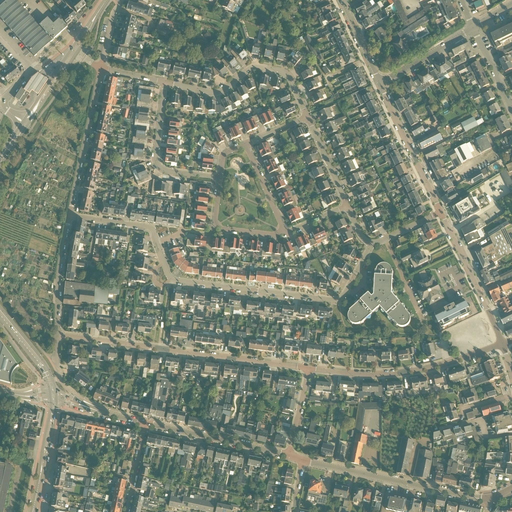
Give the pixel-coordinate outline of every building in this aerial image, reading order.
[(39,26),(16,0),(7,0),(0,6),(0,17),(21,42),(35,57),(36,55),(35,54),(49,41),(49,42),(50,41),(51,43),(54,40),(50,36),(49,37),(45,32),(45,33),(39,26)] [(77,13),(81,9),(73,0),(67,0),(68,1),(70,1),(73,5),(71,6),(77,13)] [(78,0),(73,0),(81,9),(86,5),(80,0),(78,0)] [(488,9),(487,7),(490,5),(487,0),(484,1),(475,5),(475,4),(474,5),(476,9),(475,9),(475,10),(476,10),(477,11),(478,10),(479,13),(488,9)] [(366,11),(373,7),(370,2),(368,3),(367,1),(363,4),(355,7),(358,14),(366,11)] [(366,11),(358,14),(361,21),(369,17),(384,8),(387,7),(384,1),(373,7),(366,11)] [(442,4),(439,6),(441,11),(442,11),(443,11),(453,7),(450,1),(442,4)] [(142,7),(143,5),(137,3),(137,5),(129,2),(126,10),(147,16),(150,16),(152,10),(150,9),(146,8),(142,7)] [(237,5),(232,2),(230,5),(225,2),(225,3),(224,3),(222,6),(223,6),(222,7),(225,9),(228,11),(228,10),(233,13),(237,5)] [(318,13),(319,15),(325,13),(325,12),(331,10),(328,4),(328,3),(328,4),(320,7),(316,10),(318,13)] [(396,7),(394,5),(394,4),(378,15),(374,17),(374,18),(362,23),(366,30),(374,26),(377,24),(376,23),(380,21),(388,15),(390,19),(395,15),(393,12),(392,9),(393,9),(396,7)] [(75,19),(76,17),(68,7),(65,9),(68,14),(67,15),(71,21),(75,18),(75,19)] [(443,11),(445,17),(455,13),(453,7),(443,11)] [(67,15),(66,16),(63,12),(61,14),(58,17),(61,21),(62,20),(67,26),(72,22),(71,21),(67,15)] [(324,25),(328,24),(336,20),(333,13),(331,14),(331,12),(326,15),(325,13),(319,15),(321,19),(324,25)] [(458,19),(455,13),(445,17),(447,23),(450,22),(458,19)] [(61,34),(65,30),(67,28),(61,21),(58,17),(57,16),(55,18),(51,22),(47,19),(39,26),(45,33),(45,32),(49,37),(50,36),(54,40),(61,34)] [(414,24),(408,28),(409,28),(411,32),(412,32),(420,27),(422,26),(424,24),(430,21),(427,16),(425,17),(422,19),(420,20),(418,22),(414,24)] [(125,23),(139,26),(140,23),(134,22),(135,19),(127,17),(125,23)] [(414,24),(411,18),(408,20),(402,23),(405,29),(408,28),(414,24)] [(166,21),(166,22),(159,20),(157,25),(164,27),(171,29),(173,23),(166,21)] [(511,47),(504,51),(500,43),(511,37),(511,21),(507,24),(508,25),(489,35),(494,44),(493,44),(500,57),(511,51),(511,47)] [(137,32),(139,26),(125,23),(124,29),(137,32)] [(337,23),(332,25),(330,26),(331,30),(322,34),(324,37),(327,36),(340,30),(337,23)] [(171,29),(164,27),(157,25),(156,29),(162,31),(166,32),(170,33),(171,29)] [(416,38),(412,32),(411,32),(409,28),(403,32),(405,37),(398,41),(398,42),(394,45),(401,55),(409,50),(407,48),(409,47),(407,43),(416,38)] [(137,35),(137,32),(124,29),(123,32),(122,33),(122,34),(122,35),(134,38),(135,35),(137,35)] [(382,29),(375,33),(381,41),(388,37),(382,29)] [(332,42),(343,36),(341,31),(336,33),(333,34),(335,38),(331,40),(332,42)] [(209,43),(214,40),(209,32),(204,36),(209,43)] [(134,40),(134,38),(122,35),(121,41),(140,45),(143,46),(144,42),(140,41),(134,40)] [(309,36),(304,38),(307,45),(312,42),(309,36)] [(338,46),(346,42),(343,36),(332,42),(333,45),(337,43),(338,46)] [(270,44),(270,45),(267,44),(266,47),(264,57),(270,58),(272,54),(275,54),(278,41),(274,40),(273,45),(270,44)] [(139,49),(140,45),(121,41),(119,46),(128,48),(129,46),(136,48),(139,49)] [(259,51),(262,51),(264,42),(258,41),(257,45),(253,44),(251,54),(258,56),(259,51)] [(341,52),(349,49),(346,42),(338,46),(340,50),(336,51),(338,54),(342,53),(341,52)] [(180,49),(184,50),(183,55),(187,56),(187,51),(186,51),(187,45),(179,43),(179,45),(180,45),(179,48),(180,49)] [(308,46),(311,52),(314,50),(316,49),(313,43),(308,46)] [(461,60),(453,64),(455,67),(476,56),(471,47),(470,44),(467,45),(467,44),(462,47),(462,46),(452,51),(452,52),(454,55),(455,57),(459,55),(461,60)] [(117,47),(117,50),(114,49),(113,56),(121,58),(122,54),(126,55),(127,49),(117,47)] [(284,56),(287,57),(289,49),(283,47),(282,51),(279,50),(276,60),(283,61),(284,56)] [(237,51),(236,49),(235,48),(232,51),(230,48),(228,50),(231,53),(236,59),(238,57),(242,60),(247,56),(240,48),(237,51)] [(343,59),(352,55),(349,49),(341,52),(342,53),(343,56),(339,57),(335,59),(335,58),(328,61),(330,65),(341,60),(343,59)] [(298,63),(300,65),(306,58),(301,54),(298,57),(292,52),(290,56),(293,58),(289,63),(294,67),(298,63)] [(353,58),(352,55),(343,59),(344,62),(343,62),(344,62),(340,64),(341,68),(347,65),(355,61),(355,60),(354,58),(353,58)] [(226,57),(223,60),(221,58),(220,59),(221,61),(226,67),(229,65),(232,69),(237,64),(231,57),(228,59),(226,57)] [(502,66),(502,67),(510,63),(511,62),(511,58),(508,59),(507,57),(499,61),(501,64),(500,64),(502,66)] [(14,66),(12,68),(11,66),(9,67),(3,60),(0,61),(0,63),(4,68),(3,68),(7,73),(7,72),(12,79),(19,73),(20,73),(14,66)] [(304,81),(317,75),(315,71),(314,72),(311,67),(315,65),(312,60),(306,65),(306,66),(307,65),(308,68),(304,69),(305,72),(301,74),(304,81)] [(453,64),(451,60),(447,63),(445,60),(440,63),(447,73),(455,68),(454,67),(455,67),(453,64)] [(164,70),(166,71),(169,71),(171,62),(165,61),(164,62),(159,61),(157,70),(163,72),(164,70)] [(471,66),(474,71),(481,68),(479,62),(471,66)] [(448,75),(447,73),(440,63),(436,66),(437,69),(433,71),(439,80),(448,75)] [(511,69),(511,66),(510,63),(502,67),(503,67),(502,68),(503,70),(504,70),(505,73),(511,69)] [(179,74),(181,74),(184,75),(187,65),(180,64),(180,65),(174,64),(172,74),(179,75),(179,74)] [(219,73),(220,74),(222,77),(228,73),(221,65),(218,67),(216,65),(213,68),(213,69),(213,70),(215,77),(219,73)] [(195,77),(196,77),(200,78),(202,69),(195,67),(195,69),(190,67),(188,77),(194,78),(195,77)] [(7,73),(3,68),(1,70),(0,69),(0,78),(3,76),(8,82),(12,79),(7,72),(7,73)] [(484,74),(481,68),(474,71),(476,75),(470,78),(468,79),(469,81),(471,80),(484,74)] [(214,78),(215,77),(213,70),(213,69),(209,69),(208,71),(205,70),(202,80),(209,82),(210,77),(214,78)] [(353,77),(361,74),(360,72),(360,71),(359,70),(359,69),(358,69),(351,72),(352,75),(340,80),(342,83),(353,77)] [(439,80),(433,71),(430,73),(428,70),(423,73),(429,82),(433,79),(435,82),(439,80)] [(424,85),(429,82),(423,73),(418,76),(420,79),(416,81),(420,87),(424,85)] [(344,88),(363,80),(362,77),(362,76),(361,75),(361,74),(353,77),(354,80),(343,85),(344,88)] [(471,80),(472,83),(475,81),(477,84),(479,83),(487,79),(484,74),(471,80)] [(269,89),(270,83),(267,82),(268,78),(265,77),(263,76),(262,77),(262,76),(260,85),(266,87),(266,89),(269,89)] [(311,84),(310,84),(306,86),(309,92),(318,88),(316,85),(320,83),(317,77),(309,81),(311,84)] [(121,84),(118,83),(118,80),(108,78),(107,85),(121,88),(120,88),(121,84)] [(275,91),(275,89),(279,90),(281,81),(280,81),(280,80),(278,79),(277,80),(274,79),(274,83),(270,83),(269,89),(273,90),(275,91)] [(489,85),(487,79),(479,83),(482,88),(489,85)] [(247,94),(250,93),(249,91),(255,88),(251,80),(250,81),(249,80),(247,81),(247,82),(245,83),(247,86),(244,88),(247,94)] [(357,86),(358,88),(361,87),(366,85),(366,84),(365,82),(364,82),(363,80),(344,88),(346,91),(357,86)] [(420,87),(416,81),(413,83),(411,81),(406,84),(411,93),(414,91),(416,93),(417,94),(422,91),(420,87)] [(120,94),(121,88),(107,85),(106,87),(106,88),(106,91),(120,94)] [(138,96),(150,97),(151,94),(153,94),(154,88),(139,86),(139,91),(138,96)] [(243,101),(241,98),(247,95),(247,94),(244,88),(244,87),(242,87),(241,87),(239,88),(239,89),(237,90),(239,93),(236,94),(240,102),(243,101)] [(26,91),(24,89),(22,88),(15,98),(19,101),(23,104),(30,93),(26,91)] [(355,95),(360,106),(373,100),(370,94),(367,95),(364,89),(351,96),(351,97),(352,96),(352,95),(354,94),(354,95),(355,95)] [(322,90),(314,93),(315,96),(311,98),(314,104),(323,100),(322,96),(324,95),(322,90)] [(120,94),(106,91),(105,93),(104,95),(104,96),(104,97),(116,99),(116,96),(118,97),(119,94),(120,94)] [(491,92),(484,95),(488,103),(495,99),(491,92)] [(240,102),(236,94),(236,93),(234,94),(233,94),(232,95),(231,96),(230,96),(231,100),(229,101),(231,107),(233,111),(237,109),(235,104),(240,102)] [(274,98),(276,97),(278,102),(280,101),(282,104),(290,100),(290,99),(289,97),(288,97),(287,94),(283,96),(282,93),(275,96),(273,97),(274,98)] [(173,95),(172,95),(171,104),(175,105),(174,108),(180,109),(182,100),(178,100),(179,96),(176,96),(175,95),(174,95),(173,95)] [(150,101),(150,97),(138,96),(137,105),(152,107),(152,101),(150,101)] [(116,99),(104,97),(103,103),(113,105),(115,106),(117,99),(116,99)] [(185,98),(184,98),(183,107),(187,107),(187,111),(193,112),(194,103),(191,103),(191,99),(188,98),(186,97),(185,98)] [(409,102),(412,100),(410,97),(408,98),(409,99),(405,101),(404,99),(396,103),(398,108),(410,103),(409,102)] [(231,107),(229,101),(227,99),(226,99),(225,99),(223,100),(223,101),(221,101),(223,105),(219,106),(221,113),(221,114),(229,110),(228,108),(231,107)] [(195,113),(202,114),(205,114),(206,106),(203,105),(203,101),(201,101),(200,100),(198,100),(197,101),(195,113)] [(410,106),(414,105),(412,100),(409,102),(410,103),(398,108),(401,114),(404,112),(405,115),(412,111),(410,108),(411,108),(410,106)] [(362,114),(376,107),(373,101),(366,105),(367,108),(360,111),(362,114)] [(221,113),(219,106),(215,106),(215,102),(212,102),(210,102),(209,102),(208,114),(215,114),(215,113),(221,113)] [(287,115),(290,114),(295,112),(295,111),(295,110),(294,108),(293,108),(292,105),(289,107),(287,104),(281,107),(273,111),(274,114),(282,111),(283,113),(282,113),(284,118),(287,116),(287,115)] [(491,116),(494,115),(501,112),(497,104),(490,108),(492,112),(490,112),(491,116)] [(151,112),(152,107),(137,105),(136,109),(139,109),(139,114),(148,115),(148,112),(151,112)] [(273,111),(272,109),(270,105),(267,106),(269,110),(263,112),(264,115),(268,124),(274,121),(271,116),(274,114),(273,111)] [(431,116),(435,114),(430,106),(427,108),(431,116)] [(101,113),(109,115),(110,112),(111,112),(112,109),(102,107),(101,113)] [(360,119),(363,117),(370,114),(371,117),(379,113),(376,107),(362,114),(358,116),(360,119)] [(328,108),(319,112),(321,117),(320,117),(322,122),(332,118),(328,108)] [(411,127),(418,124),(412,111),(405,115),(411,127)] [(109,118),(109,115),(101,113),(100,115),(100,117),(100,119),(111,122),(112,119),(109,118)] [(139,114),(136,114),(135,123),(149,125),(150,119),(147,119),(148,115),(139,114)] [(264,115),(262,116),(261,114),(255,116),(258,122),(261,120),(263,126),(268,124),(264,115)] [(255,116),(254,117),(247,120),(252,131),(257,129),(255,123),(258,122),(255,116)] [(338,131),(336,127),(343,124),(342,121),(346,119),(345,116),(334,121),(325,125),(327,130),(326,130),(328,135),(338,131)] [(381,127),(385,126),(385,125),(386,125),(382,116),(381,117),(377,118),(360,126),(359,124),(354,126),(355,129),(358,133),(360,132),(366,129),(367,130),(371,128),(373,131),(381,127)] [(439,121),(436,116),(430,118),(433,124),(439,121)] [(497,129),(508,123),(505,117),(496,121),(497,124),(495,125),(497,129)] [(181,128),(182,122),(182,119),(176,118),(176,122),(170,121),(169,127),(175,127),(179,128),(181,128)] [(474,118),(461,124),(465,132),(478,126),(474,118)] [(247,133),(252,131),(247,120),(239,123),(241,129),(245,128),(247,133)] [(149,130),(149,125),(135,123),(134,127),(137,127),(136,132),(146,134),(146,130),(149,130)] [(238,131),(241,129),(239,123),(236,125),(237,127),(232,129),(236,138),(241,136),(238,131)] [(499,132),(501,131),(502,134),(511,130),(508,123),(497,129),(499,132)] [(110,128),(107,127),(98,125),(97,132),(109,134),(110,128)] [(424,131),(425,131),(426,133),(430,130),(428,126),(423,129),(421,125),(420,125),(410,131),(414,137),(424,132),(424,131)] [(181,128),(179,128),(175,127),(175,130),(169,130),(168,136),(174,136),(180,137),(181,128)] [(225,130),(222,131),(224,135),(225,137),(228,135),(231,141),(236,138),(232,129),(231,127),(225,130)] [(383,130),(381,127),(373,131),(371,132),(373,135),(379,132),(382,139),(385,137),(386,138),(390,136),(386,129),(383,130)] [(294,144),(298,142),(305,139),(304,136),(305,135),(302,128),(293,132),(296,139),(292,140),(294,144)] [(221,136),(224,135),(222,131),(222,129),(214,133),(214,135),(216,138),(219,144),(224,142),(221,136)] [(438,131),(418,141),(422,150),(443,139),(438,131)] [(145,137),(146,134),(136,132),(136,138),(133,137),(132,141),(147,143),(148,137),(145,137)] [(340,134),(331,138),(333,143),(332,143),(334,148),(344,144),(340,134)] [(492,148),(486,137),(485,134),(476,139),(477,142),(480,148),(478,150),(480,154),(492,148)] [(95,142),(103,144),(104,140),(105,141),(106,137),(96,135),(95,142)] [(179,146),(180,140),(180,137),(174,136),(174,139),(168,139),(167,144),(173,145),(177,145),(179,146)] [(207,154),(208,151),(211,153),(214,148),(209,145),(211,142),(205,139),(201,147),(200,153),(201,154),(207,154)] [(305,139),(298,142),(299,145),(302,152),(311,148),(307,141),(306,142),(305,139)] [(147,148),(147,143),(132,141),(132,145),(135,145),(134,151),(144,152),(144,148),(147,148)] [(103,144),(95,142),(94,142),(94,143),(94,145),(93,148),(105,150),(105,147),(103,146),(103,144)] [(259,153),(271,148),(268,142),(257,147),(259,153)] [(382,156),(385,155),(396,150),(393,143),(385,147),(387,150),(381,153),(382,156)] [(454,151),(458,158),(461,164),(473,158),(466,144),(454,151)] [(179,146),(177,145),(173,145),(173,148),(167,148),(166,153),(172,154),(178,155),(179,146)] [(446,155),(443,149),(441,145),(424,154),(428,160),(439,155),(441,157),(446,155)] [(351,152),(348,153),(346,147),(337,151),(339,156),(338,156),(340,161),(350,157),(352,155),(351,152)] [(104,153),(105,150),(93,148),(93,150),(92,151),(92,153),(92,154),(101,156),(101,152),(104,153)] [(274,156),(271,148),(259,153),(262,158),(267,155),(268,158),(274,156)] [(143,155),(144,152),(134,151),(134,156),(131,155),(130,159),(145,161),(146,156),(143,155)] [(388,162),(399,157),(397,151),(389,155),(390,158),(385,161),(386,163),(388,162)] [(448,153),(452,161),(458,158),(454,151),(448,153)] [(311,152),(302,157),(305,163),(307,162),(308,165),(317,162),(314,155),(312,155),(311,152)] [(100,158),(101,156),(92,154),(91,160),(100,162),(101,158),(100,158)] [(178,158),(178,155),(172,154),(171,157),(166,157),(165,162),(175,163),(175,158),(178,158)] [(203,163),(212,164),(213,159),(207,158),(207,154),(201,154),(201,160),(203,160),(203,163)] [(267,169),(276,165),(273,160),(276,159),(274,156),(268,158),(270,161),(264,164),(267,169)] [(392,167),(395,167),(398,165),(402,163),(399,157),(388,162),(386,163),(385,164),(386,167),(389,165),(391,164),(392,167)] [(462,165),(461,164),(458,158),(452,161),(456,168),(462,165)] [(112,161),(112,166),(120,168),(122,160),(120,159),(119,162),(112,161)] [(356,170),(358,168),(355,160),(352,161),(352,160),(343,164),(344,169),(343,169),(346,174),(356,170)] [(443,170),(442,167),(445,166),(442,160),(438,160),(430,164),(435,174),(442,170),(443,170)] [(135,177),(146,172),(145,169),(147,168),(145,162),(131,168),(132,172),(133,172),(135,177)] [(88,170),(97,172),(98,169),(99,170),(100,165),(90,163),(88,170)] [(395,168),(400,177),(407,173),(404,167),(405,167),(404,165),(403,165),(403,164),(395,168)] [(284,168),(281,170),(279,167),(277,168),(276,165),(267,169),(269,174),(274,172),(276,175),(282,172),(285,170),(284,168)] [(315,179),(324,175),(320,168),(319,169),(318,166),(311,169),(312,172),(315,179)] [(443,179),(445,178),(444,176),(445,175),(447,174),(445,169),(443,170),(442,170),(435,174),(439,181),(443,179)] [(97,175),(97,172),(88,170),(87,172),(88,174),(87,176),(99,179),(99,176),(97,175)] [(511,182),(506,170),(501,173),(511,194),(511,193),(511,182)] [(483,176),(481,171),(467,179),(469,182),(470,181),(472,184),(484,178),(483,176)] [(135,177),(136,181),(138,185),(152,180),(150,174),(147,175),(146,172),(135,177)] [(284,175),(283,175),(282,172),(276,175),(277,178),(272,180),(274,185),(283,182),(285,181),(285,180),(286,179),(284,175)] [(348,177),(350,182),(349,182),(351,187),(362,183),(359,177),(362,175),(361,172),(348,177)] [(398,189),(400,188),(411,182),(408,176),(401,180),(402,182),(396,185),(398,189)] [(454,188),(453,186),(458,183),(454,178),(450,181),(449,180),(441,186),(444,190),(444,191),(445,192),(445,193),(454,188)] [(319,188),(321,193),(330,189),(327,182),(325,182),(324,179),(313,184),(315,190),(319,188)] [(161,193),(162,184),(158,183),(159,181),(153,180),(151,195),(155,195),(156,192),(161,193)] [(170,197),(171,182),(166,181),(166,184),(162,184),(161,193),(166,193),(166,196),(170,197)] [(94,186),(95,184),(86,182),(85,188),(94,191),(95,187),(94,186)] [(179,195),(180,186),(177,185),(177,183),(171,182),(170,197),(173,197),(174,194),(179,195)] [(289,188),(288,186),(288,185),(285,186),(283,182),(274,185),(276,191),(282,188),(283,191),(289,188)] [(190,184),(184,184),(184,186),(180,186),(179,195),(184,196),(184,199),(188,199),(190,184)] [(204,184),(198,184),(197,187),(196,192),(197,193),(199,193),(203,193),(209,194),(209,188),(203,188),(204,184)] [(401,195),(403,195),(403,196),(415,190),(412,184),(407,186),(404,187),(406,190),(402,192),(400,193),(401,195)] [(356,189),(359,194),(357,195),(359,200),(369,196),(366,190),(369,188),(367,185),(362,187),(359,188),(356,189)] [(290,190),(289,188),(283,191),(285,194),(279,197),(282,202),(293,197),(290,190)] [(442,199),(446,205),(459,198),(454,189),(448,192),(449,194),(445,196),(446,197),(442,199)] [(418,197),(417,195),(418,194),(417,192),(416,192),(416,191),(411,194),(408,195),(409,198),(404,200),(405,204),(418,197)] [(94,197),(93,197),(94,194),(84,192),(82,198),(91,200),(93,201),(94,197)] [(202,197),(203,193),(199,193),(197,193),(195,201),(202,202),(208,203),(208,197),(202,197)] [(327,206),(336,202),(333,196),(331,196),(330,193),(320,198),(322,202),(325,201),(327,206)] [(131,197),(130,203),(133,204),(134,198),(139,199),(139,196),(131,194),(131,197)] [(452,207),(450,207),(453,211),(454,211),(459,219),(457,219),(460,223),(467,219),(474,215),(480,212),(479,211),(481,210),(478,206),(477,207),(472,199),(473,198),(471,194),(451,206),(452,207)] [(120,207),(119,216),(125,217),(125,215),(126,215),(128,205),(127,205),(127,203),(130,203),(131,197),(128,196),(127,202),(124,202),(124,205),(123,208),(120,207)] [(291,208),(296,205),(293,197),(282,202),(284,207),(289,205),(291,208)] [(411,206),(412,205),(414,208),(422,204),(421,203),(422,203),(421,200),(420,201),(418,197),(405,204),(407,208),(411,206)] [(372,209),(370,203),(372,202),(370,199),(361,203),(363,208),(361,208),(363,214),(373,209),(372,209)] [(201,206),(202,202),(195,201),(194,210),(201,211),(206,212),(207,206),(201,206)] [(90,206),(81,204),(80,211),(89,213),(90,210),(91,210),(91,207),(90,206)] [(144,205),(142,205),(141,210),(137,209),(137,212),(137,211),(135,220),(142,221),(144,205)] [(289,218),(298,214),(296,209),(298,208),(296,205),(291,208),(292,211),(287,213),(289,218)] [(412,219),(426,213),(424,210),(425,209),(424,207),(423,207),(423,206),(415,210),(416,213),(415,214),(414,214),(411,215),(411,217),(409,219),(410,220),(412,219)] [(155,223),(161,224),(162,215),(163,215),(163,209),(160,208),(160,207),(158,207),(157,210),(155,223)] [(161,224),(167,225),(169,212),(170,209),(167,208),(166,216),(163,215),(162,215),(161,224)] [(173,226),(174,226),(179,227),(181,218),(184,219),(185,211),(179,210),(178,218),(174,217),(173,226)] [(200,214),(201,211),(194,210),(193,219),(199,220),(205,221),(206,215),(200,214)] [(291,223),(300,219),(303,218),(301,213),(298,214),(289,218),(291,223)] [(376,218),(377,222),(375,222),(375,221),(368,224),(372,233),(377,231),(377,229),(384,226),(380,217),(380,216),(376,218)] [(199,223),(199,220),(193,219),(193,223),(195,223),(195,229),(204,230),(205,224),(199,223)] [(477,232),(486,226),(484,221),(483,221),(482,220),(481,219),(480,219),(479,219),(478,220),(477,220),(463,229),(464,229),(465,231),(462,232),(465,238),(477,232)] [(340,233),(347,230),(345,227),(347,227),(344,220),(335,224),(338,230),(333,232),(335,235),(336,235),(339,234),(339,233),(340,233)] [(501,230),(505,228),(510,225),(508,221),(488,234),(490,237),(501,230)] [(86,227),(87,223),(79,222),(77,222),(76,228),(85,230),(87,230),(88,230),(90,231),(94,231),(95,225),(92,224),(91,228),(88,228),(86,227)] [(434,230),(433,229),(431,224),(417,230),(419,234),(421,233),(423,235),(434,230)] [(317,231),(322,242),(330,238),(327,232),(324,234),(322,228),(317,231)] [(484,270),(494,263),(511,252),(511,241),(505,228),(501,230),(490,237),(487,239),(488,241),(491,240),(493,244),(475,253),(483,270),(484,270)] [(347,230),(340,233),(341,236),(344,243),(352,239),(349,232),(348,233),(347,230)] [(322,242),(317,231),(312,233),(314,238),(311,240),(313,246),(317,244),(317,245),(322,243),(322,242)] [(434,231),(426,235),(421,237),(424,242),(429,240),(429,241),(437,237),(434,231)] [(466,239),(468,245),(481,239),(477,232),(465,238),(466,237),(467,239),(466,239)] [(75,233),(73,233),(72,240),(87,243),(88,240),(83,239),(84,235),(83,235),(75,233)] [(127,250),(127,249),(128,244),(125,243),(127,235),(120,234),(119,243),(122,243),(121,248),(121,249),(127,250)] [(138,246),(139,246),(147,247),(148,241),(144,241),(144,237),(137,236),(136,242),(138,242),(138,246)] [(313,246),(311,240),(308,241),(305,236),(300,238),(306,250),(311,248),(310,247),(313,246)] [(199,248),(201,238),(195,237),(194,243),(191,243),(191,240),(187,240),(186,246),(199,248)] [(208,251),(209,245),(205,244),(206,239),(201,238),(199,248),(199,250),(208,251)] [(301,252),(306,250),(300,238),(295,240),(298,246),(294,247),(298,255),(299,258),(302,256),(301,252)] [(217,252),(218,240),(213,239),(212,245),(209,245),(208,251),(217,252)] [(226,253),(227,247),(223,247),(224,241),(218,240),(217,252),(226,253)] [(235,250),(237,240),(231,240),(230,247),(227,247),(226,253),(229,254),(229,253),(235,253),(235,250)] [(244,254),(245,247),(241,247),(242,241),(237,240),(235,250),(238,250),(241,255),(244,255),(244,254)] [(401,246),(399,241),(399,240),(393,243),(396,249),(401,246)] [(253,252),(254,243),(249,242),(248,248),(245,247),(244,254),(247,254),(248,252),(253,252)] [(262,256),(263,249),(259,249),(260,243),(254,243),(253,252),(256,253),(256,255),(262,256)] [(298,255),(294,247),(291,249),(289,243),(284,246),(289,257),(294,254),(295,256),(298,255)] [(272,247),(272,245),(267,244),(266,250),(263,249),(262,256),(271,257),(272,251),(272,247)] [(273,257),(280,258),(283,258),(283,254),(280,254),(281,246),(275,245),(275,248),(272,247),(272,251),(271,257),(273,257)] [(81,251),(81,248),(79,247),(71,246),(70,252),(82,254),(82,252),(81,251)] [(148,247),(147,247),(139,246),(138,251),(136,251),(135,254),(137,254),(142,255),(142,252),(147,253),(148,247)] [(357,253),(353,252),(355,249),(355,246),(349,246),(349,249),(345,255),(344,254),(342,258),(350,262),(352,259),(353,260),(357,253)] [(183,253),(182,251),(179,252),(178,248),(169,251),(171,257),(183,253)] [(184,256),(183,253),(171,257),(173,264),(182,258),(181,257),(184,256)] [(414,268),(419,266),(428,261),(426,258),(424,253),(418,256),(414,258),(415,258),(411,260),(414,268)] [(144,256),(142,255),(137,254),(135,263),(139,264),(148,265),(149,260),(144,259),(144,256)] [(403,262),(412,257),(410,254),(401,258),(403,262)] [(179,269),(185,261),(182,258),(173,264),(175,265),(179,269)] [(69,260),(68,265),(68,266),(76,266),(79,267),(87,268),(87,264),(84,264),(76,263),(76,261),(69,260)] [(189,264),(185,261),(179,269),(185,273),(189,264)] [(192,274),(193,262),(191,261),(190,264),(189,264),(185,273),(192,274)] [(332,269),(336,272),(343,276),(345,273),(346,273),(349,267),(341,262),(339,267),(335,265),(332,269)] [(142,270),(147,271),(148,265),(139,264),(135,263),(134,269),(135,269),(135,272),(142,273),(142,270)] [(496,267),(494,263),(484,270),(484,271),(480,273),(483,280),(491,277),(490,275),(488,271),(496,267)] [(208,277),(210,265),(207,264),(207,267),(203,267),(202,276),(208,277)] [(390,267),(389,266),(388,265),(387,265),(385,264),(384,264),(382,264),(381,265),(379,266),(378,266),(377,268),(377,269),(376,271),(375,271),(374,296),(372,298),(369,294),(350,311),(349,313),(349,314),(348,316),(348,317),(348,319),(349,320),(350,321),(351,322),(352,323),(353,324),(355,325),(356,325),(358,324),(359,324),(361,323),(361,324),(380,307),(397,326),(397,325),(399,326),(400,327),(402,327),(403,327),(405,327),(406,326),(407,326),(408,325),(409,323),(410,322),(410,321),(411,319),(410,317),(410,316),(409,315),(410,314),(392,294),(393,272),(392,271),(392,270),(391,269),(390,267)] [(75,271),(76,266),(68,266),(68,265),(66,280),(74,281),(75,271)] [(216,269),(215,278),(222,279),(223,266),(220,266),(220,269),(216,269)] [(238,281),(240,268),(237,268),(237,271),(233,271),(232,280),(238,281)] [(265,283),(266,274),(261,273),(259,273),(260,270),(257,269),(255,282),(260,282),(265,283)] [(511,270),(499,277),(495,279),(496,282),(500,280),(502,283),(500,284),(503,292),(511,288),(511,270)] [(440,300),(444,299),(440,291),(437,284),(436,284),(433,277),(429,279),(425,271),(419,274),(423,282),(419,284),(423,291),(419,293),(423,300),(426,299),(427,299),(430,305),(433,304),(437,302),(440,300)] [(135,272),(133,272),(131,281),(145,283),(146,278),(141,277),(142,273),(135,272)] [(271,284),(275,284),(277,272),(274,272),(274,275),(272,274),(266,274),(265,283),(271,284)] [(342,278),(343,276),(336,272),(335,275),(335,274),(331,281),(339,286),(343,279),(342,278)] [(292,286),(293,274),(291,274),(291,277),(286,276),(285,285),(292,286)] [(305,288),(307,276),(304,275),(304,278),(300,278),(299,287),(305,288)] [(317,276),(315,288),(319,288),(319,290),(326,291),(327,281),(324,281),(324,280),(322,276),(317,276)] [(496,282),(495,279),(493,276),(491,277),(483,280),(486,286),(496,282)] [(65,282),(65,283),(64,290),(94,294),(95,286),(65,282)] [(107,305),(108,295),(119,296),(119,290),(109,289),(109,287),(95,286),(94,294),(93,304),(98,304),(107,305)] [(492,297),(499,294),(500,293),(497,286),(488,289),(492,297)] [(93,304),(94,294),(64,290),(63,298),(64,298),(74,299),(79,300),(79,302),(84,303),(84,304),(88,305),(88,303),(93,304)] [(154,300),(155,291),(149,290),(148,295),(145,295),(144,302),(150,302),(150,300),(154,300)] [(156,304),(156,303),(162,304),(163,296),(160,296),(160,292),(155,291),(154,300),(153,304),(156,304)] [(177,300),(180,301),(181,292),(176,291),(175,295),(172,294),(171,302),(177,303),(177,300)] [(183,305),(183,304),(189,304),(190,296),(186,296),(187,292),(181,292),(180,301),(180,304),(183,305)] [(194,305),(198,305),(199,294),(194,293),(193,297),(190,296),(189,304),(188,307),(192,307),(194,305)] [(508,300),(507,298),(508,298),(506,293),(500,296),(499,294),(492,297),(494,303),(499,301),(500,304),(508,300)] [(201,306),(207,306),(208,298),(204,298),(205,294),(199,294),(198,305),(198,303),(201,303),(201,306)] [(207,306),(212,307),(212,309),(215,309),(217,296),(211,295),(211,299),(208,298),(207,306)] [(219,308),(224,309),(225,300),(222,300),(222,297),(217,296),(215,309),(216,305),(219,305),(219,308)] [(225,300),(224,309),(230,309),(230,307),(234,307),(235,298),(229,297),(229,301),(225,300)] [(239,310),(242,311),(243,307),(243,304),(240,304),(240,299),(235,298),(234,307),(233,311),(239,312),(239,310)] [(442,303),(440,300),(437,302),(449,325),(454,322),(453,321),(456,320),(447,303),(446,301),(442,303)] [(470,312),(470,311),(464,300),(457,303),(464,317),(469,315),(468,313),(470,312)] [(511,304),(511,305),(508,300),(500,304),(506,315),(511,311),(511,304)] [(248,312),(251,312),(252,303),(247,302),(246,307),(243,307),(242,311),(242,314),(248,314),(248,312)] [(435,314),(434,314),(436,318),(439,324),(441,327),(443,326),(443,327),(449,325),(437,302),(433,304),(434,307),(432,308),(435,314)] [(251,315),(260,316),(261,308),(257,307),(258,304),(252,303),(251,312),(251,315)] [(464,317),(457,303),(451,306),(447,303),(456,320),(458,318),(459,320),(464,317)] [(261,308),(260,316),(265,316),(265,318),(269,318),(270,305),(265,305),(264,308),(261,308)] [(272,317),(278,318),(279,310),(275,309),(276,306),(270,305),(269,318),(272,318),(272,317)] [(305,316),(306,307),(301,306),(300,311),(297,311),(296,313),(296,317),(305,319),(305,316)] [(279,310),(278,318),(278,320),(281,321),(282,320),(286,320),(287,316),(288,307),(283,307),(282,310),(279,310)] [(296,317),(296,313),(293,313),(294,308),(288,307),(287,316),(290,317),(290,319),(296,320),(296,317)] [(314,320),(315,313),(311,313),(312,308),(306,307),(305,316),(308,316),(308,319),(314,320)] [(323,318),(324,309),(319,308),(318,313),(315,313),(314,320),(319,320),(320,318),(323,318)] [(323,322),(328,323),(328,324),(331,325),(332,315),(329,315),(330,310),(324,309),(323,318),(323,322)] [(69,319),(77,320),(78,312),(70,311),(69,319)] [(511,311),(506,315),(500,318),(503,325),(511,320),(511,311)] [(145,325),(144,333),(150,334),(151,327),(155,328),(156,317),(149,316),(148,320),(152,321),(151,326),(145,325)] [(100,322),(99,322),(98,330),(110,331),(112,319),(100,318),(100,322)] [(76,324),(77,320),(69,319),(68,328),(76,329),(77,324),(76,324)] [(180,330),(179,337),(187,338),(188,329),(191,329),(192,322),(181,320),(179,330),(180,330)] [(180,330),(179,330),(174,329),(174,323),(172,323),(170,336),(179,337),(180,330)] [(0,381),(11,384),(11,385),(12,385),(11,382),(11,381),(11,380),(11,378),(11,377),(11,376),(12,374),(12,373),(13,372),(14,371),(15,370),(15,369),(16,368),(18,366),(3,345),(0,341),(0,381)] [(436,351),(434,341),(426,342),(428,353),(427,353),(428,358),(436,356),(435,352),(436,351)] [(314,347),(314,344),(311,344),(311,346),(307,346),(306,354),(313,355),(314,347)] [(336,350),(337,346),(329,345),(329,349),(328,357),(335,358),(336,350)] [(76,348),(69,347),(68,355),(75,356),(76,350),(79,351),(79,347),(76,347),(76,348)] [(321,348),(314,347),(313,355),(320,356),(321,348)] [(342,359),(343,352),(345,352),(346,347),(342,347),(341,350),(336,350),(335,358),(342,359)] [(406,350),(407,352),(399,353),(395,353),(396,357),(399,357),(400,360),(408,359),(408,354),(410,354),(411,355),(415,355),(413,348),(409,349),(410,349),(406,350)] [(104,361),(105,354),(101,354),(101,350),(92,349),(92,355),(101,357),(100,361),(104,361)] [(105,354),(104,361),(108,362),(108,358),(116,359),(117,352),(109,351),(109,355),(105,354)] [(390,352),(382,353),(382,361),(393,361),(392,353),(390,353),(390,352)] [(132,354),(125,353),(124,364),(127,364),(127,361),(131,362),(132,354)] [(146,356),(138,355),(137,366),(144,367),(146,356)] [(157,371),(158,369),(159,358),(152,357),(151,365),(150,370),(157,371)] [(87,360),(86,359),(69,358),(68,361),(67,362),(67,364),(68,364),(68,365),(77,366),(78,362),(87,363),(87,360)] [(171,372),(173,359),(166,359),(165,367),(168,367),(167,375),(161,374),(160,380),(162,380),(161,381),(170,382),(170,379),(170,376),(171,372)] [(480,366),(484,376),(472,380),(474,387),(475,386),(485,383),(485,385),(488,384),(487,382),(490,381),(500,378),(494,361),(480,366)] [(197,374),(197,371),(199,363),(192,362),(191,370),(190,374),(197,374)] [(211,373),(212,364),(205,364),(204,369),(201,368),(201,375),(210,376),(211,373)] [(230,375),(231,367),(224,366),(223,378),(226,378),(227,375),(230,375)] [(459,381),(464,380),(467,379),(466,376),(464,368),(456,371),(459,381)] [(271,372),(263,371),(262,380),(266,380),(266,384),(266,386),(269,387),(270,381),(271,372)] [(452,384),(459,381),(456,371),(448,374),(450,380),(452,384)] [(78,383),(80,380),(86,384),(90,380),(79,373),(74,380),(75,380),(78,382),(78,383)] [(444,385),(444,383),(442,375),(434,377),(436,385),(441,383),(441,386),(444,385)] [(286,386),(287,379),(279,378),(278,385),(282,386),(281,391),(279,391),(278,397),(284,397),(285,386),(286,386)] [(287,379),(286,386),(292,387),(291,392),(289,392),(288,398),(294,399),(295,387),(296,387),(297,380),(287,379)] [(430,386),(428,386),(426,379),(419,380),(421,388),(425,388),(425,390),(431,389),(432,394),(434,393),(433,387),(430,387),(430,386)] [(413,390),(414,389),(421,388),(419,380),(412,381),(413,389),(413,390)] [(165,405),(164,405),(165,403),(167,389),(171,390),(171,386),(172,382),(170,382),(161,381),(161,384),(157,401),(156,408),(154,417),(163,419),(165,410),(164,410),(165,405)] [(347,393),(348,383),(341,382),(340,389),(340,392),(347,393)] [(161,384),(154,383),(151,399),(152,400),(155,400),(154,404),(153,408),(151,408),(149,415),(149,416),(152,417),(153,416),(154,417),(156,408),(157,401),(161,384)] [(323,392),(324,384),(317,383),(316,391),(323,392)] [(347,393),(351,393),(354,394),(355,391),(356,384),(348,383),(347,393)] [(388,392),(396,392),(395,383),(387,384),(388,392)] [(371,392),(371,384),(363,384),(363,392),(363,394),(359,393),(359,399),(363,399),(363,396),(366,397),(367,392),(371,392)] [(493,385),(488,387),(488,384),(485,385),(487,392),(485,393),(484,399),(497,396),(494,388),(493,385)] [(99,400),(104,387),(102,386),(99,392),(97,391),(94,398),(94,399),(97,400),(97,399),(99,400)] [(475,386),(474,387),(471,387),(471,390),(472,395),(466,396),(468,404),(473,402),(474,401),(475,402),(476,402),(476,401),(478,400),(479,401),(475,386)] [(105,403),(108,395),(105,394),(108,388),(104,387),(99,400),(102,401),(102,402),(105,403)] [(110,405),(116,391),(113,390),(110,396),(108,395),(105,403),(107,404),(108,404),(110,405)] [(121,395),(118,394),(119,393),(116,391),(110,405),(113,406),(112,406),(115,407),(116,407),(119,399),(121,400),(122,396),(120,396),(121,395)] [(146,398),(147,394),(144,393),(143,397),(142,402),(142,405),(139,404),(137,412),(138,413),(138,412),(144,414),(145,406),(146,403),(146,398)] [(132,404),(133,397),(130,396),(129,400),(126,399),(126,400),(123,399),(121,408),(122,408),(121,410),(124,410),(124,409),(127,410),(128,408),(131,409),(132,404)] [(152,400),(152,404),(148,403),(149,398),(146,398),(146,403),(145,406),(144,414),(145,414),(145,415),(146,416),(148,416),(149,416),(149,415),(151,408),(153,408),(154,404),(155,400),(152,400)] [(295,401),(288,400),(286,410),(283,409),(282,413),(289,415),(290,411),(292,411),(295,401)] [(173,408),(173,406),(174,405),(175,401),(172,401),(170,406),(170,407),(169,411),(168,411),(166,419),(166,420),(168,421),(169,420),(170,420),(170,421),(171,421),(171,420),(173,408)] [(353,442),(355,442),(351,463),(359,465),(363,444),(366,445),(368,437),(361,435),(365,411),(381,410),(381,403),(359,404),(355,430),(355,431),(354,435),(354,437),(353,442)] [(484,416),(501,411),(499,403),(481,408),(484,416)] [(448,414),(457,412),(456,408),(455,409),(454,404),(446,407),(448,414)] [(219,433),(226,434),(227,426),(228,426),(229,418),(231,413),(233,406),(224,405),(223,407),(222,414),(220,424),(221,425),(219,433)] [(222,414),(223,407),(213,406),(213,409),(212,409),(211,413),(210,413),(207,425),(208,425),(207,430),(208,430),(218,432),(219,428),(220,424),(222,414)] [(211,413),(212,409),(209,409),(208,413),(207,412),(205,418),(206,418),(206,421),(204,421),(202,429),(207,430),(208,425),(207,425),(210,413),(211,413)] [(28,411),(26,411),(21,410),(19,419),(22,419),(22,424),(21,428),(24,429),(24,428),(28,411)] [(32,421),(34,411),(30,411),(28,411),(24,428),(27,429),(29,421),(32,421)] [(34,411),(32,421),(36,422),(35,427),(39,428),(41,421),(40,421),(41,414),(39,413),(39,412),(34,411)] [(457,412),(448,414),(451,422),(458,419),(457,415),(458,415),(457,412)] [(511,419),(511,416),(509,412),(492,417),(494,424),(495,424),(495,425),(492,426),(493,428),(496,427),(496,428),(495,429),(497,435),(511,432),(511,419)] [(188,415),(179,413),(178,413),(177,422),(186,424),(188,415)] [(67,429),(70,418),(67,418),(68,417),(65,417),(62,416),(62,419),(61,424),(65,425),(64,428),(61,428),(61,432),(65,433),(66,433),(67,432),(67,429)] [(243,438),(245,430),(243,430),(244,427),(244,425),(240,423),(241,422),(242,417),(239,416),(237,422),(237,423),(236,428),(234,436),(243,438)] [(75,427),(76,420),(70,418),(67,429),(67,432),(70,432),(70,430),(71,426),(74,427),(75,427)] [(204,421),(199,420),(189,418),(187,426),(202,429),(204,421)] [(80,430),(82,421),(76,420),(75,427),(74,427),(73,433),(72,437),(76,438),(78,429),(80,430)] [(86,425),(87,422),(82,421),(80,430),(79,436),(82,436),(83,430),(85,430),(86,425)] [(231,427),(228,426),(227,426),(226,434),(234,436),(236,428),(237,423),(237,422),(234,421),(233,427),(231,426),(231,427)] [(250,440),(254,423),(248,421),(247,428),(248,428),(248,431),(245,430),(243,438),(250,440)] [(97,433),(99,425),(93,423),(90,436),(93,436),(94,432),(97,433)] [(260,434),(259,433),(261,424),(254,423),(250,440),(265,443),(267,435),(261,434),(262,433),(260,433),(260,434)] [(332,429),(331,429),(332,423),(328,423),(323,445),(321,454),(333,457),(336,445),(328,443),(329,435),(331,435),(332,429)] [(102,439),(105,426),(99,425),(97,433),(96,437),(102,439)] [(107,435),(109,435),(111,427),(105,426),(102,439),(102,441),(105,442),(106,439),(107,435)] [(116,436),(118,429),(112,427),(109,439),(113,440),(115,441),(116,436)] [(284,446),(285,439),(284,439),(286,432),(289,431),(290,429),(282,427),(280,433),(277,432),(274,444),(284,446)] [(479,442),(475,428),(475,427),(472,428),(471,427),(465,429),(467,438),(473,436),(475,442),(479,442)] [(461,428),(458,429),(454,430),(457,439),(463,438),(465,444),(469,443),(467,438),(465,429),(461,429),(461,428)] [(130,431),(129,431),(129,430),(127,430),(124,430),(123,433),(122,438),(121,443),(121,444),(127,445),(128,439),(130,433),(130,431)] [(314,436),(315,431),(310,430),(309,435),(308,435),(306,444),(318,447),(320,438),(314,436)] [(444,432),(446,441),(453,439),(454,445),(458,445),(457,439),(454,430),(451,431),(450,430),(448,431),(444,432)] [(131,440),(135,440),(137,433),(130,431),(130,433),(128,439),(127,445),(126,450),(129,450),(131,440)] [(440,432),(437,433),(434,434),(434,444),(442,441),(444,447),(448,446),(446,441),(444,432),(440,433),(440,432)] [(67,438),(65,437),(65,434),(60,434),(59,443),(71,445),(71,441),(69,441),(69,440),(67,440),(67,438)] [(142,467),(149,469),(153,450),(150,449),(151,447),(154,448),(154,445),(156,438),(156,437),(150,435),(150,436),(149,437),(148,436),(148,439),(142,467)] [(157,449),(156,450),(156,454),(158,455),(162,438),(160,438),(160,437),(158,436),(157,437),(156,437),(156,438),(154,445),(154,448),(157,449)] [(166,448),(168,439),(167,438),(165,438),(165,439),(162,438),(158,455),(162,455),(164,447),(166,448)] [(400,457),(410,459),(413,441),(403,439),(399,456),(400,457)] [(178,450),(180,442),(179,442),(179,441),(177,440),(176,441),(174,441),(170,457),(173,458),(173,454),(174,454),(175,450),(178,450)] [(184,443),(180,442),(178,450),(185,452),(184,459),(182,458),(180,466),(185,467),(186,460),(186,461),(190,444),(184,443)] [(70,448),(71,445),(59,443),(58,453),(63,454),(63,450),(69,451),(70,448)] [(191,462),(189,461),(191,453),(194,454),(196,446),(190,444),(186,461),(187,461),(187,463),(185,471),(189,472),(189,469),(191,462)] [(346,447),(339,445),(336,460),(344,462),(346,447)] [(465,461),(467,452),(468,447),(458,445),(457,449),(453,449),(450,461),(448,460),(445,470),(446,470),(443,484),(459,487),(462,476),(459,475),(459,474),(458,474),(458,473),(457,472),(457,470),(463,471),(464,467),(465,461)] [(202,463),(204,464),(205,461),(208,448),(205,448),(205,447),(203,446),(203,447),(199,446),(197,456),(196,461),(198,462),(199,459),(202,460),(202,463)] [(208,448),(205,461),(207,462),(207,464),(211,465),(214,449),(211,449),(210,448),(209,448),(208,448)] [(414,477),(428,480),(432,462),(432,452),(420,450),(414,477)] [(219,469),(218,475),(221,476),(223,470),(222,470),(223,465),(226,466),(227,462),(229,453),(223,451),(222,454),(219,469)] [(497,457),(501,457),(504,457),(504,463),(506,463),(511,463),(511,452),(507,453),(502,453),(497,453),(497,457)] [(66,457),(62,457),(63,454),(58,453),(58,457),(57,463),(58,463),(66,464),(67,464),(67,463),(69,464),(70,461),(68,460),(68,458),(66,457)] [(235,466),(238,454),(231,453),(230,462),(232,463),(232,464),(230,470),(230,471),(234,472),(235,466)] [(242,465),(244,456),(238,454),(235,466),(241,467),(241,465),(242,465)] [(251,475),(255,458),(249,457),(247,466),(250,466),(249,472),(248,475),(251,476),(251,475)] [(406,475),(410,459),(400,457),(397,473),(406,475)] [(255,458),(251,475),(255,476),(256,468),(259,468),(260,465),(261,460),(255,458)] [(0,461),(0,511),(3,511),(13,467),(8,466),(9,463),(0,461)] [(263,462),(259,477),(259,478),(263,479),(265,471),(267,471),(269,463),(263,462)] [(511,466),(505,465),(496,464),(486,462),(485,467),(495,469),(494,473),(511,475),(511,466)] [(65,468),(66,464),(58,463),(56,474),(65,475),(66,472),(68,472),(69,468),(65,468)] [(494,476),(494,473),(495,469),(485,467),(484,471),(493,473),(492,475),(494,476)] [(446,470),(445,470),(444,470),(444,469),(437,468),(436,473),(438,473),(436,482),(443,484),(446,470)] [(141,469),(140,476),(148,477),(153,479),(154,475),(148,473),(149,471),(141,469)] [(285,478),(284,484),(291,485),(293,477),(292,477),(293,471),(287,470),(285,478)] [(495,476),(494,476),(492,475),(493,473),(484,471),(481,487),(484,487),(492,489),(493,488),(495,476)] [(68,476),(65,475),(56,474),(55,475),(55,476),(56,477),(55,480),(73,483),(75,483),(76,480),(73,479),(68,479),(68,476)] [(467,475),(466,475),(462,474),(462,476),(459,487),(465,489),(467,479),(466,479),(467,475)] [(122,481),(123,478),(118,477),(116,483),(112,482),(112,481),(108,480),(107,484),(111,485),(124,487),(125,485),(126,485),(126,482),(125,482),(126,482),(122,481)] [(151,483),(151,480),(147,479),(139,477),(138,483),(146,485),(148,486),(159,489),(160,485),(151,483)] [(76,483),(75,483),(73,483),(55,480),(56,480),(55,482),(54,482),(53,487),(54,487),(54,490),(59,491),(60,488),(67,489),(67,485),(72,485),(75,486),(76,483)] [(329,497),(320,495),(322,486),(321,486),(321,484),(316,482),(315,480),(313,480),(312,481),(311,481),(308,495),(316,497),(315,501),(317,501),(317,504),(327,506),(329,497)] [(145,488),(146,485),(138,483),(137,489),(144,491),(147,492),(145,498),(152,499),(154,491),(148,489),(145,488)] [(124,490),(124,487),(111,485),(111,487),(112,487),(111,491),(124,493),(124,490)] [(339,511),(347,511),(350,499),(347,499),(349,489),(336,486),(335,491),(334,490),(332,496),(340,497),(340,501),(344,502),(343,505),(343,508),(340,507),(339,511)] [(281,496),(289,497),(290,490),(282,489),(275,488),(275,492),(282,493),(281,496)] [(360,489),(360,490),(357,489),(356,491),(353,502),(357,503),(357,501),(361,502),(361,501),(363,502),(365,494),(363,494),(364,491),(363,491),(363,490),(363,489),(362,489),(362,488),(361,488),(360,489)] [(370,511),(371,507),(369,507),(372,492),(370,491),(370,490),(369,490),(368,489),(367,490),(366,490),(363,501),(368,502),(368,504),(367,504),(366,506),(365,506),(363,511),(370,511)] [(62,492),(59,491),(54,490),(53,493),(53,494),(52,495),(52,496),(53,497),(52,500),(61,501),(68,502),(68,499),(61,497),(62,495),(62,492)] [(124,493),(111,491),(110,490),(110,493),(109,496),(122,499),(122,496),(123,496),(124,493)] [(375,492),(373,501),(376,502),(375,507),(375,509),(378,509),(379,510),(379,511),(381,505),(381,504),(383,495),(381,495),(380,494),(379,494),(379,493),(378,493),(377,492),(375,492)] [(175,508),(177,498),(173,497),(174,493),(171,493),(168,507),(175,508)] [(183,507),(185,493),(184,493),(184,495),(182,495),(181,497),(177,496),(177,498),(175,508),(181,509),(182,507),(183,507)] [(109,496),(106,495),(105,501),(108,502),(121,505),(122,502),(121,501),(122,499),(109,496)] [(194,509),(197,496),(194,495),(194,499),(190,498),(188,508),(194,509)] [(289,497),(281,496),(278,495),(278,498),(274,497),(273,504),(280,505),(280,502),(288,503),(289,500),(290,500),(290,498),(289,498),(289,497)] [(200,511),(202,501),(198,500),(199,496),(197,496),(194,509),(200,511)] [(389,496),(386,510),(396,511),(403,511),(404,511),(421,511),(423,504),(422,504),(422,503),(416,502),(416,500),(414,500),(413,501),(412,501),(411,503),(406,502),(406,500),(389,496)] [(135,497),(134,503),(152,507),(158,508),(159,506),(156,505),(157,504),(152,503),(152,502),(150,502),(150,503),(147,502),(148,499),(143,498),(135,497)] [(447,499),(438,497),(436,506),(445,508),(447,499)] [(205,511),(206,511),(209,498),(207,498),(206,502),(202,501),(200,511),(205,511)] [(209,498),(206,511),(212,511),(214,504),(210,503),(211,499),(209,498)] [(61,503),(61,501),(52,500),(51,507),(64,509),(65,504),(61,503)] [(121,508),(121,505),(108,502),(107,505),(106,507),(119,510),(120,508),(121,508)] [(465,511),(466,511),(468,504),(461,502),(459,511),(465,511)] [(94,505),(92,504),(87,503),(85,510),(92,511),(94,505)]
